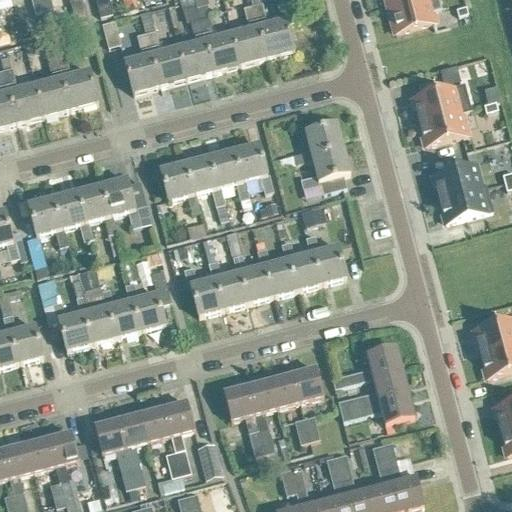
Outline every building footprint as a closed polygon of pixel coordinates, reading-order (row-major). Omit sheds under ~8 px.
[(39,0),(10,0),(12,4),(26,0),(31,0),(33,5),(31,6),(37,32),(47,29),(44,18),(39,0)] [(39,0),(44,18),(53,15),(49,1),(47,2),(46,0),(39,0)] [(101,24),(114,21),(108,0),(96,0),(95,0),(101,24)] [(438,2),(436,0),(385,0),(387,8),(391,7),(392,14),(438,2)] [(391,22),(396,40),(435,30),(432,18),(441,16),(438,2),(392,14),(394,21),(391,22)] [(76,31),(89,28),(82,3),(70,7),(76,31)] [(196,13),(194,8),(193,3),(181,6),(183,16),(196,13)] [(253,13),(267,67),(294,60),(285,27),(268,31),(263,10),(253,13)] [(240,74),(267,67),(253,13),(244,15),(250,36),(231,41),(240,74)] [(458,24),(468,21),(466,13),(456,16),(458,24)] [(207,14),(197,16),(199,27),(209,24),(207,14)] [(187,88),(178,55),(161,59),(156,37),(155,38),(150,18),(141,20),(146,40),(160,95),(187,88)] [(240,74),(231,41),(215,45),(209,24),(199,27),(214,81),(240,74)] [(187,88),(214,81),(199,27),(191,29),(196,50),(178,55),(187,88)] [(109,55),(122,52),(115,28),(103,31),(109,55)] [(84,62),(97,58),(90,34),(78,38),(84,62)] [(133,102),(160,95),(146,40),(137,43),(143,64),(124,69),(133,102)] [(57,64),(70,119),(98,111),(89,78),(72,82),(66,61),(57,64)] [(10,62),(1,65),(4,77),(13,75),(10,62)] [(44,125),(70,119),(57,64),(48,66),(53,87),(35,92),(44,125)] [(456,72),(440,76),(444,92),(460,88),(456,72)] [(44,125),(35,92),(18,96),(13,75),(4,77),(3,78),(17,132),(44,125)] [(0,136),(17,132),(3,78),(0,78),(0,136)] [(465,118),(466,120),(472,119),(465,92),(409,106),(412,118),(415,117),(419,130),(465,118)] [(496,110),(484,113),(487,121),(499,118),(496,110)] [(466,120),(465,118),(419,130),(422,144),(419,144),(422,156),(471,144),(466,120)] [(311,165),(344,157),(337,131),(305,140),(310,161),(294,165),(296,174),(312,170),(311,165)] [(242,191),(245,190),(261,186),(265,202),(273,199),(269,182),(267,183),(259,152),(234,158),(242,191)] [(301,189),(303,198),(321,194),(323,201),(346,195),(343,183),(350,182),(344,157),(311,165),(312,170),(316,185),(301,189)] [(249,206),(245,190),(242,191),(234,158),(209,165),(218,197),(221,197),(236,193),(240,208),(249,206)] [(229,227),(221,197),(218,197),(209,165),(185,171),(193,204),(196,203),(212,199),(220,229),(229,227)] [(485,196),(484,194),(478,170),(430,183),(433,195),(435,195),(439,208),(485,196)] [(200,219),(196,203),(193,204),(185,171),(160,178),(168,211),(187,206),(191,221),(200,219)] [(504,191),(511,188),(511,179),(502,183),(504,191)] [(110,225),(114,225),(129,221),(133,236),(151,231),(140,190),(128,193),(127,186),(102,193),(110,225)] [(118,240),(114,225),(110,225),(102,193),(77,199),(86,232),(89,231),(104,227),(108,243),(118,240)] [(485,196),(439,208),(443,222),(440,222),(443,234),(494,220),(487,193),(484,194),(485,196)] [(93,247),(89,231),(86,232),(77,199),(53,206),(61,238),(65,238),(80,233),(84,249),(93,247)] [(28,212),(36,245),(38,245),(55,240),(59,256),(69,253),(65,238),(61,238),(53,206),(28,212)] [(249,206),(240,208),(242,218),(251,215),(249,206)] [(302,221),(306,235),(327,229),(323,215),(302,221)] [(0,254),(7,253),(11,269),(20,266),(21,269),(28,267),(22,247),(15,248),(16,250),(13,250),(5,218),(0,219),(0,254)] [(121,260),(117,241),(108,243),(113,262),(121,260)] [(346,286),(337,253),(319,258),(314,243),(306,245),(310,260),(313,260),(321,293),(346,286)] [(34,275),(45,272),(38,245),(36,245),(27,248),(34,275)] [(211,246),(202,248),(208,271),(217,269),(211,246)] [(313,260),(310,260),(294,264),(290,249),(281,252),(285,267),(288,266),(297,299),(321,293),(313,260)] [(288,266),(285,267),(270,271),(266,256),(257,258),(261,273),(264,273),(272,306),(297,299),(288,266)] [(264,273),(261,273),(245,277),(241,262),(233,265),(237,280),(239,279),(248,312),(272,306),(264,273)] [(239,279),(237,280),(221,284),(217,269),(208,271),(212,286),(215,286),(223,318),(248,312),(239,279)] [(215,286),(212,286),(197,290),(193,275),(184,277),(188,295),(190,294),(198,325),(223,318),(215,286)] [(79,280),(71,282),(77,304),(86,302),(85,298),(100,294),(99,291),(98,289),(95,276),(79,280)] [(132,307),(141,340),(166,334),(160,314),(171,310),(162,278),(151,281),(156,301),(137,306),(133,290),(125,292),(129,308),(132,307)] [(52,287),(38,291),(44,314),(51,312),(58,310),(52,287)] [(23,304),(20,296),(0,301),(0,314),(3,324),(12,322),(8,308),(23,304)] [(108,314),(116,346),(141,340),(132,307),(129,308),(114,312),(110,297),(101,299),(105,315),(108,314)] [(92,353),(116,346),(108,314),(105,315),(90,318),(86,303),(77,305),(81,321),(83,320),(92,353)] [(83,320),(81,321),(65,325),(61,309),(58,310),(51,312),(56,329),(58,328),(66,360),(92,353),(83,320)] [(10,339),(18,372),(43,366),(35,333),(16,338),(12,322),(3,324),(7,340),(10,339)] [(511,353),(511,327),(470,338),(473,350),(476,349),(480,362),(511,353)] [(10,339),(7,340),(0,341),(0,377),(18,372),(10,339)] [(511,353),(480,362),(483,376),(480,376),(483,388),(511,380),(511,353)] [(397,355),(368,362),(371,376),(356,380),(358,390),(374,386),(402,379),(397,355)] [(293,382),(300,411),(324,405),(316,376),(293,382)] [(379,409),(408,402),(402,379),(374,386),(377,400),(362,404),(362,403),(339,409),(341,419),(379,409)] [(334,395),(358,390),(356,380),(332,386),(334,395)] [(277,417),(300,411),(293,382),(270,389),(277,417)] [(254,423),(277,417),(270,389),(247,395),(254,423)] [(258,438),(254,423),(247,395),(223,401),(231,430),(245,426),(255,464),(264,461),(258,438)] [(379,409),(341,419),(343,428),(382,419),(385,433),(414,425),(408,402),(379,409)] [(511,409),(491,415),(494,427),(498,426),(501,440),(511,437),(511,409)] [(187,461),(186,457),(185,457),(181,443),(195,439),(187,410),(164,416),(171,445),(175,460),(181,483),(192,480),(189,468),(187,461)] [(148,451),(171,445),(164,416),(141,422),(148,451)] [(136,454),(148,451),(141,422),(117,428),(135,495),(146,492),(140,469),(136,454)] [(304,426),(310,449),(321,446),(314,423),(304,426)] [(300,452),(310,449),(304,426),(295,429),(300,452)] [(126,497),(135,495),(117,428),(94,435),(102,463),(116,460),(119,474),(121,474),(126,497)] [(511,437),(501,440),(504,453),(501,454),(504,465),(511,463),(511,437)] [(65,511),(71,511),(76,511),(66,473),(79,469),(72,440),(48,447),(56,475),(59,490),(65,511)] [(33,482),(56,475),(48,447),(25,453),(33,482)] [(392,492),(397,511),(422,511),(416,486),(402,489),(392,450),(382,452),(388,476),(392,492)] [(205,486),(222,482),(214,452),(197,456),(205,486)] [(372,511),(397,511),(392,492),(388,476),(382,452),(373,454),(379,478),(383,494),(369,498),(372,511)] [(27,511),(21,485),(33,482),(25,453),(2,459),(9,488),(11,487),(15,502),(17,511),(27,511)] [(0,490),(9,488),(2,459),(0,459),(0,490)] [(172,485),(181,483),(175,460),(166,462),(172,485)] [(348,511),(372,511),(369,498),(357,501),(347,462),(336,465),(342,488),(346,504),(348,511)] [(323,511),(348,511),(346,504),(342,488),(336,465),(327,467),(332,490),(336,507),(323,510),(323,511)] [(323,511),(323,510),(315,511),(310,511),(301,474),(291,476),(296,500),(298,511),(323,511)] [(296,500),(291,476),(280,479),(287,502),(296,500)] [(55,511),(65,511),(59,490),(50,493),(55,511)] [(200,511),(198,501),(188,503),(190,511),(200,511)] [(6,511),(17,511),(15,502),(4,504),(6,511)] [(190,511),(188,503),(178,506),(179,511),(190,511)]
